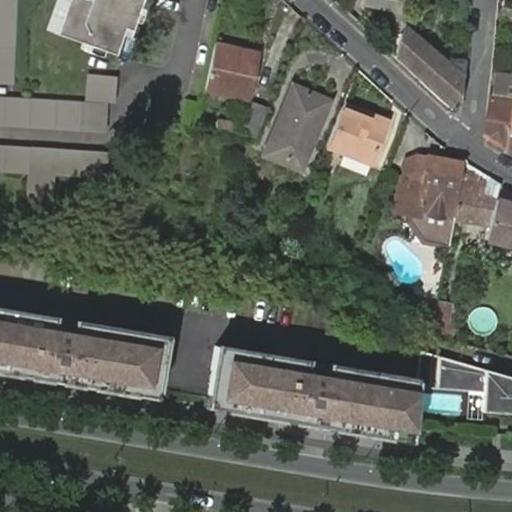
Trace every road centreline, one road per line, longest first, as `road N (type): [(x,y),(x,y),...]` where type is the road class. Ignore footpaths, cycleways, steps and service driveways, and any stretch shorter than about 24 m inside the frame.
road 1 (secondary): [(511,488),(376,475),(0,412)]
road 2 (secondary): [(0,462),(282,511)]
road 3 (residential): [(460,140),(310,0)]
road 4 (residential): [(460,140),(474,109),(484,0)]
